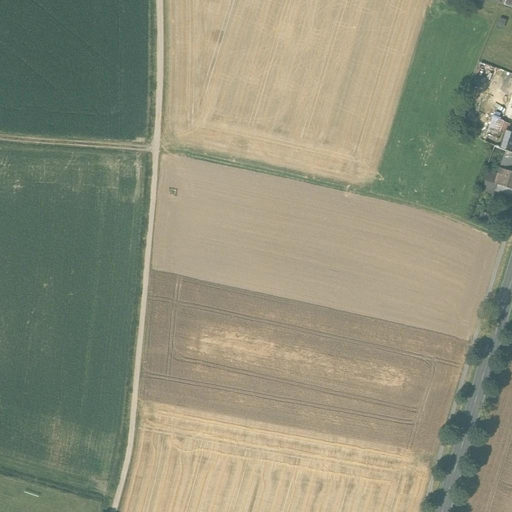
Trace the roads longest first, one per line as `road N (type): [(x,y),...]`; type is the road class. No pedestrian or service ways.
road 1 (track): [(0,134),(155,145),(268,168),(395,197),(511,239)]
road 2 (track): [(113,511),(130,437),(151,210),(158,0)]
road 3 (primary): [(511,275),(441,511)]
